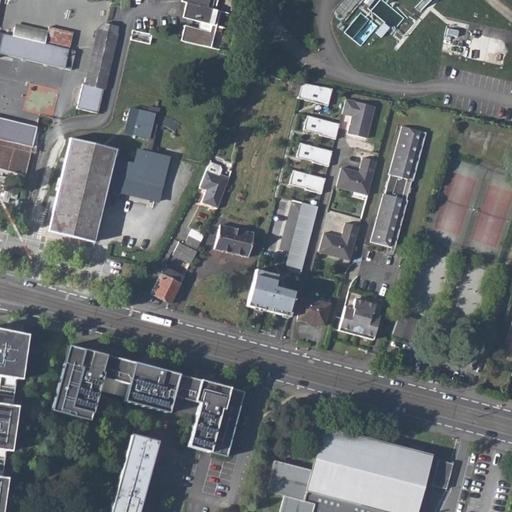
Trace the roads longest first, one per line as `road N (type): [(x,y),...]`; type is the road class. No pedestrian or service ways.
road 1 (tertiary): [(0,306),(511,439)]
road 2 (tertiary): [(511,415),(22,281)]
road 3 (residential): [(168,0),(169,11),(128,15),(102,118),(63,128),(43,146),(25,220),(34,224),(22,281)]
road 4 (track): [(281,354),(344,148)]
road 5 (unknown): [(89,287),(106,225),(163,204),(178,159)]
